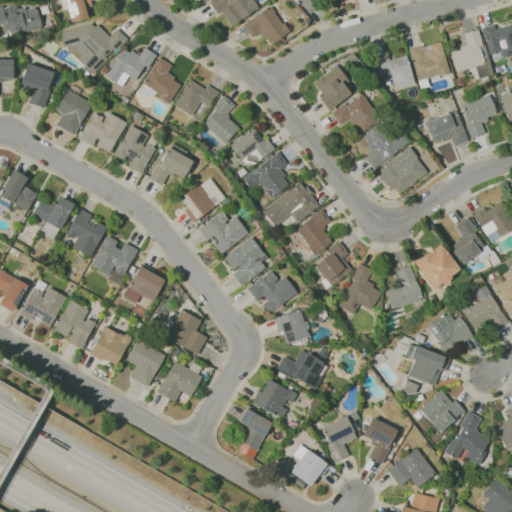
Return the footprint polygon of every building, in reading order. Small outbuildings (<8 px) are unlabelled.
[(71,23),(64,0),(95,0),(91,1),(92,6),(87,7),(90,17),(71,23)] [(233,27),(221,11),(218,14),(209,3),(212,0),(252,0),(258,7),(233,27)] [(308,12),(300,0),(315,0),(319,5),(308,12)] [(20,35),(7,30),(5,31),(3,24),(0,24),(0,6),(1,6),(2,8),(10,6),(10,7),(15,6),(18,7),(18,9),(24,7),(25,10),(33,7),(36,9),(42,24),(40,28),(20,35)] [(271,44),(266,37),(263,39),(259,33),(252,38),(243,25),(269,7),(270,8),(271,7),(275,13),(274,13),(282,24),(283,23),(289,31),(287,33),(271,44)] [(92,75),(77,60),(81,55),(78,52),(68,55),(66,48),(64,48),(64,47),(63,48),(58,33),(91,23),(95,27),(97,24),(109,37),(117,29),(128,40),(116,51),(114,49),(106,57),(107,59),(92,75)] [(511,55),(494,61),(492,54),(489,55),(482,28),(494,25),(495,30),(511,25),(511,55)] [(468,71),(460,74),(459,71),(456,72),(450,53),(460,50),(460,47),(467,44),(464,34),(478,30),(483,46),(485,45),(493,75),(487,76),(488,80),(480,82),(479,79),(475,80),(473,74),(468,71)] [(420,89),(418,81),(417,81),(408,49),(423,45),(423,47),(440,42),(449,73),(438,77),(438,75),(427,78),(429,87),(420,89)] [(122,87),(115,83),(106,77),(123,49),(129,53),(131,50),(140,55),(144,47),(156,55),(148,68),(143,65),(134,80),(128,77),(122,87)] [(394,89),(391,79),(388,79),(387,74),(380,75),(376,59),(388,55),(390,60),(405,56),(413,84),(394,89)] [(168,104),(158,98),(159,97),(155,94),(152,98),(149,96),(142,95),(138,91),(140,89),(143,84),(160,57),(172,65),(167,73),(175,77),(173,80),(180,85),(168,104)] [(0,59),(14,60),(12,80),(2,80),(1,82),(0,82),(0,59)] [(44,108),(29,103),(33,90),(20,85),(27,63),(53,72),(47,89),(50,90),(44,108)] [(328,111),(319,98),(324,94),(315,83),(337,66),(349,82),(344,85),(350,94),(328,111)] [(191,116),(174,105),(189,80),(205,89),(207,85),(218,92),(209,107),(200,102),(191,116)] [(73,135),(56,125),(62,114),(52,108),(64,88),(91,104),(73,135)] [(511,121),(508,122),(500,95),(511,91),(511,121)] [(360,133),(349,118),(340,125),(331,113),(344,103),(346,105),(360,94),(362,96),(363,96),(366,100),(365,100),(379,119),(360,133)] [(471,139),(465,124),(468,123),(461,104),(488,94),(495,113),(486,117),(488,120),(481,123),(485,133),(471,139)] [(225,143),(203,124),(215,110),(212,108),(224,95),(235,105),(227,114),(229,116),(228,118),(239,128),(225,143)] [(454,146),(451,139),(443,142),(441,139),(433,142),(425,123),(449,113),(455,110),(468,141),(454,146)] [(109,153),(96,145),(99,139),(96,138),(91,146),(78,139),(94,113),(102,118),(100,121),(102,123),(109,112),(126,123),(109,153)] [(374,170),(364,157),(371,152),(360,138),(379,124),(393,141),(403,133),(410,142),(374,170)] [(141,174),(128,167),(132,159),(126,156),(123,161),(113,155),(130,125),(148,136),(142,146),(144,147),(146,143),(155,148),(156,149),(141,174)] [(245,165),(230,145),(253,128),(264,142),(267,139),(275,149),(272,151),(254,164),(247,163),(245,165)] [(161,186),(150,179),(169,147),(193,161),(182,179),(174,174),(172,177),(168,175),(161,186)] [(398,194),(394,188),(391,190),(385,182),(384,183),(376,172),(409,147),(417,157),(416,157),(427,172),(398,194)] [(270,198),(264,190),(265,189),(259,181),(250,188),(243,179),(243,178),(277,152),(287,164),(280,169),(285,176),(283,178),(288,185),(270,198)] [(20,226),(5,217),(5,218),(0,215),(0,193),(13,170),(27,177),(21,189),(22,189),(24,186),(30,189),(30,190),(37,194),(20,226)] [(193,223),(185,212),(187,210),(179,198),(198,184),(202,189),(203,188),(202,187),(211,180),(224,197),(213,205),(214,207),(193,223)] [(291,224),(274,202),(291,188),(290,187),(295,183),(307,198),(311,195),(319,205),(312,211),(310,209),(291,224)] [(60,230),(59,229),(32,214),(40,200),(50,205),(52,202),(56,204),(60,197),(74,204),(60,230)] [(511,228),(491,242),(487,235),(486,235),(473,215),(483,208),(486,212),(500,202),(511,220),(511,228)] [(89,257),(72,247),(78,237),(75,235),(73,239),(64,234),(80,208),(92,215),(87,223),(94,228),(98,222),(107,227),(89,257)] [(314,256),(307,248),(309,246),(304,239),(296,245),(290,237),(297,231),(295,229),(320,209),(321,209),(330,221),(324,226),(329,233),(326,235),(331,242),(314,256)] [(220,254),(214,246),(218,243),(213,236),(207,241),(199,230),(222,212),(227,220),(224,222),(226,224),(235,217),(247,233),(248,234),(220,254)] [(492,267),(486,256),(482,259),(478,252),(463,263),(464,263),(461,265),(449,248),(461,240),(459,238),(462,236),(455,226),(467,217),(477,231),(474,233),(484,246),(485,245),(491,252),(493,251),(493,252),(500,263),(492,267)] [(123,276),(113,271),(116,266),(114,265),(109,276),(108,276),(91,266),(107,236),(118,241),(115,247),(121,250),(125,243),(138,250),(123,276)] [(241,286),(232,275),(240,269),(238,265),(232,270),(223,258),(251,237),(263,253),(253,261),(255,263),(258,260),(264,268),(241,286)] [(326,290),(320,281),(323,279),(314,267),(330,255),(328,252),(327,253),(326,251),(339,242),(347,253),(341,258),(351,271),(326,290)] [(420,282),(411,260),(430,253),(431,255),(442,250),(450,270),(420,282)] [(152,301),(146,297),(146,299),(138,294),(135,300),(124,294),(134,276),(127,273),(132,265),(138,269),(142,263),(153,270),(152,273),(164,280),(152,301)] [(353,314),(338,306),(353,279),(351,278),(359,263),(372,270),(367,280),(374,284),(372,288),(381,292),(371,311),(359,304),(353,314)] [(393,310),(383,289),(400,281),(396,272),(410,266),(416,280),(415,280),(422,297),(393,310)] [(511,318),(511,319),(501,305),(504,303),(494,289),(506,280),(503,275),(511,268),(511,318)] [(12,312),(0,304),(0,302),(6,292),(0,288),(0,270),(13,277),(13,278),(14,278),(27,286),(12,312)] [(269,314),(262,305),(267,301),(263,295),(255,301),(247,289),(271,271),(276,278),(276,277),(279,281),(284,277),(296,293),(297,294),(269,314)] [(50,328),(40,322),(43,317),(35,313),(31,320),(19,313),(39,278),(51,285),(49,288),(67,298),(50,328)] [(478,334),(461,311),(462,311),(470,305),(471,306),(481,300),(475,292),(482,286),(508,321),(496,330),(492,324),(478,334)] [(81,349),(68,342),(73,333),(69,331),(66,337),(54,331),(70,300),(89,310),(83,321),(85,322),(87,318),(95,323),(83,348),(82,347),(81,349)] [(285,344),(282,335),(280,336),(274,318),(304,308),(308,320),(305,321),(308,329),(306,329),(308,336),(285,344)] [(197,355),(196,355),(165,337),(181,310),(201,321),(196,330),(195,331),(208,338),(207,340),(206,339),(197,355)] [(444,351),(427,325),(447,311),(454,320),(459,317),(472,336),(457,347),(455,343),(444,351)] [(116,365),(103,358),(101,360),(90,354),(103,330),(104,330),(106,326),(115,331),(113,335),(114,336),(115,335),(123,339),(122,341),(127,344),(116,365)] [(147,387),(130,377),(136,366),(125,360),(137,339),(165,355),(147,387)] [(434,386),(407,375),(413,359),(404,356),(409,344),(449,360),(445,371),(440,370),(434,385),(434,386)] [(315,390),(276,369),(283,356),(283,357),(295,363),(296,360),(300,362),(304,353),(322,362),(316,373),(322,377),(315,390)] [(174,402),(157,392),(175,361),(188,369),(192,361),(203,368),(199,374),(202,376),(190,396),(181,391),(174,402)] [(282,418),(277,415),(276,417),(254,404),(268,379),(290,392),(282,406),(287,409),(282,418)] [(399,396),(405,380),(417,385),(414,393),(399,396)] [(439,433),(430,422),(419,410),(440,391),(452,404),(455,401),(464,410),(439,433)] [(317,411),(309,407),(310,401),(314,398),(323,403),(317,411)] [(511,445),(506,449),(495,429),(496,429),(504,425),(502,422),(510,418),(506,411),(511,408),(511,445)] [(255,451),(241,442),(247,433),(243,431),(246,427),(238,422),(246,409),(271,424),(255,451)] [(456,460),(444,453),(444,452),(451,439),(455,441),(463,427),(460,425),(468,410),(481,418),(476,429),(478,430),(477,432),(489,439),(479,458),(462,449),(456,460)] [(334,462),(330,453),(326,455),(319,442),(326,438),(321,428),(344,417),(355,438),(343,444),(349,455),(334,462)] [(381,465),(368,458),(374,446),(370,444),(372,439),(363,433),(372,417),(397,430),(388,446),(390,448),(381,464),(381,465)] [(309,487),(290,473),(294,467),(286,461),(300,444),(329,466),(321,477),(318,475),(309,487)] [(416,487),(409,478),(399,486),(387,471),(415,448),(435,473),(416,487)] [(511,511),(487,511),(482,507),(488,499),(482,494),(494,478),(511,492),(511,511)] [(431,498),(438,499),(434,511),(400,511),(401,509),(401,506),(406,507),(410,508),(411,505),(414,493),(431,498)]
